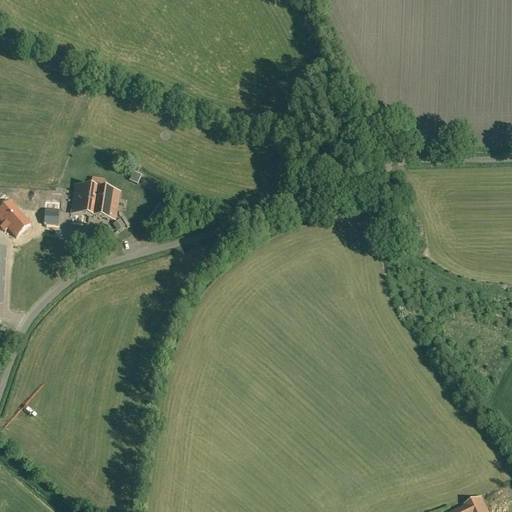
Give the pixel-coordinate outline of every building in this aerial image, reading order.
[(137,185),(141,176),(133,172),(129,181),(137,185)] [(119,193),(76,186),(71,213),(114,220),(119,193)] [(12,201),(0,210),(0,217),(17,238),(32,225),(12,201)] [(168,214),(159,208),(149,222),(158,228),(168,214)] [(45,210),(44,225),(58,226),(59,211),(45,210)] [(454,511),(484,511),(478,499),(465,506),(465,507),(454,511)]
